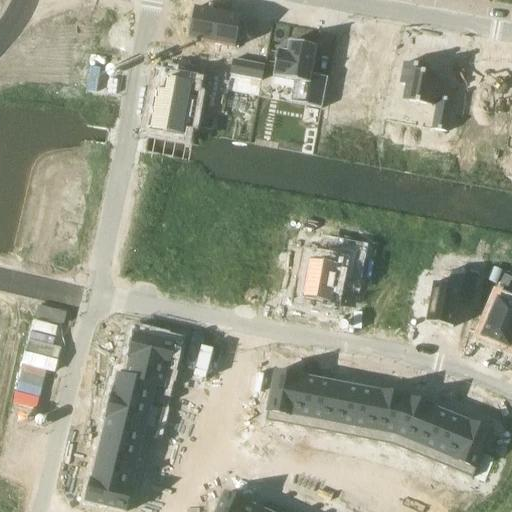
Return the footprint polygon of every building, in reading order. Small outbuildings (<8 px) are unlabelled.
[(195,9),(189,39),(236,48),(241,17),(195,9)] [(278,51),(273,78),(295,82),(292,98),(306,100),(305,106),(322,110),(328,78),(312,75),(317,48),(289,42),(287,52),(278,51)] [(341,52),(334,89),(357,94),(353,115),(385,121),(391,90),(375,87),(379,65),(366,63),(367,57),(341,52)] [(241,62),(238,78),(262,82),(265,67),(241,62)] [(404,64),(400,85),(406,86),(403,102),(436,108),(432,130),(447,133),(453,101),(433,98),(437,76),(427,74),(428,68),(404,64)] [(230,76),(227,92),(259,98),(262,82),(238,78),(230,76)] [(465,83),(459,113),(483,117),(479,139),(510,145),(511,136),(511,112),(501,111),(506,83),(479,78),(477,86),(465,83)] [(159,79),(150,123),(157,124),(155,131),(184,137),(187,125),(191,126),(195,97),(191,96),(193,85),(159,79)] [(248,250),(241,289),(270,294),(275,267),(291,270),(296,242),(272,238),(269,254),(248,250)] [(309,261),(302,300),(331,306),(336,278),(352,281),(357,253),(330,248),(327,264),(309,261)] [(371,268),(363,312),(392,317),(397,291),(413,294),(418,265),(391,260),(388,272),(371,268)] [(433,285),(425,324),(453,329),(458,301),(474,304),(479,277),(451,272),(448,288),(433,285)] [(511,306),(498,300),(482,337),(510,349),(511,343),(511,306)] [(132,350),(130,358),(169,367),(175,345),(146,338),(145,338),(145,337),(135,335),(131,350),(132,350)] [(125,377),(125,379),(157,386),(156,387),(164,389),(169,367),(130,358),(125,377)] [(202,367),(201,375),(212,378),(214,370),(202,367)] [(275,373),(266,422),(288,426),(297,377),(275,373)] [(201,375),(199,383),(210,386),(212,378),(201,375)] [(117,376),(112,398),(151,407),(152,406),(156,387),(157,386),(125,379),(125,377),(117,376)] [(297,377),(288,426),(309,430),(319,381),(297,377)] [(319,381),(309,430),(330,434),(340,385),(319,381)] [(340,385),(330,434),(352,439),(361,389),(340,385)] [(361,389),(352,439),(373,443),(382,393),(361,389)] [(382,393),(373,443),(392,446),(407,398),(406,397),(406,398),(382,393)] [(112,398),(107,419),(146,428),(146,429),(155,432),(157,424),(161,409),(152,406),(151,407),(112,398)] [(407,398),(392,446),(411,454),(430,407),(408,398),(407,398)] [(430,407),(411,454),(431,462),(450,416),(430,407)] [(192,409),(190,417),(202,420),(204,412),(192,409)] [(450,416),(431,462),(451,470),(470,424),(450,416)] [(190,417),(188,425),(200,427),(202,420),(190,417)] [(107,419),(102,440),(141,449),(146,429),(146,428),(107,419)] [(470,424),(451,470),(472,479),(491,432),(470,424)] [(248,435),(246,443),(258,446),(260,438),(248,435)] [(102,440),(96,461),(136,470),(141,449),(102,440)] [(298,443),(296,455),(303,457),(306,445),(298,443)] [(155,444),(153,452),(165,455),(166,447),(155,444)] [(306,445),(303,457),(311,459),(314,447),(306,445)] [(153,452),(151,460),(163,463),(165,455),(153,452)] [(340,455),(335,466),(343,470),(348,459),(340,455)] [(255,459),(252,471),(260,473),(263,461),(255,459)] [(348,459),(343,470),(350,473),(355,462),(348,459)] [(96,461),(91,482),(131,491),(136,470),(96,461)] [(263,461),(260,473),(268,475),(270,463),(263,461)] [(297,469),(295,481),(302,483),(305,471),(297,469)] [(305,471),(302,483),(310,485),(313,473),(305,471)] [(377,471),(372,482),(379,485),(384,474),(377,471)] [(384,474),(379,485),(387,489),(391,477),(384,474)] [(89,489),(85,504),(96,507),(96,506),(96,507),(97,506),(120,511),(125,511),(131,491),(91,482),(89,489)] [(341,484),(336,495),(343,498),(348,487),(341,484)] [(144,486),(142,494),(150,496),(154,497),(156,489),(144,486)] [(412,486),(408,498),(415,501),(420,490),(412,486)] [(348,487),(343,498),(351,501),(355,490),(348,487)] [(420,490),(415,501),(422,504),(427,493),(420,490)] [(225,494),(217,511),(242,511),(246,504),(225,494)] [(440,498),(435,509),(441,511),(442,511),(447,501),(440,498)] [(264,511),(288,511),(269,503),(265,511),(264,511)]
